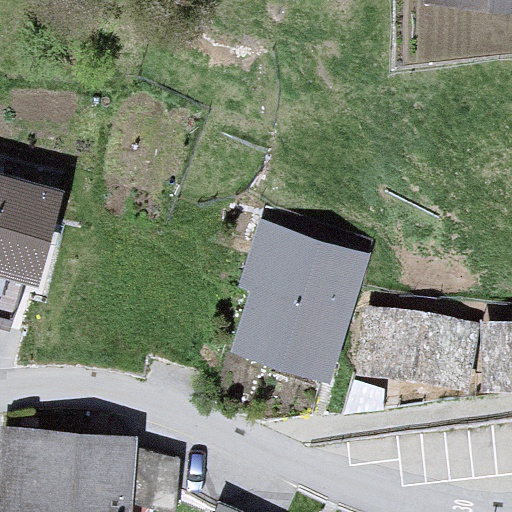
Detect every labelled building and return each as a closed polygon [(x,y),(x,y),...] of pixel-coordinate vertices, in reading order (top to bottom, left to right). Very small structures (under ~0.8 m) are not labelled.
[(511,0),(431,0),(431,3),(511,9),(511,0)] [(64,187),(0,164),(0,264),(33,276),(64,187)] [(258,293),(241,348),(331,375),(368,255),(259,222),(239,288),(258,293)] [(479,327),(371,308),(360,370),(468,389),(479,327)] [(511,324),(482,326),(485,392),(511,391),(511,324)] [(7,426),(1,511),(135,511),(141,435),(7,426)]
